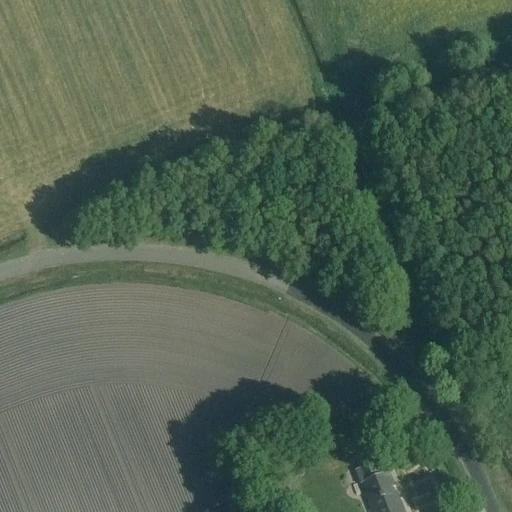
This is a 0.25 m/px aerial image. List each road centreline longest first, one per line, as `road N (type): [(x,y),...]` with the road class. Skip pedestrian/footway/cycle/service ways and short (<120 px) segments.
road 1 (unclassified): [(496,511),(461,436),(422,388),(343,321),(280,285)]
road 2 (unclassified): [(0,274),(75,256),(141,254),(236,269),(280,285)]
